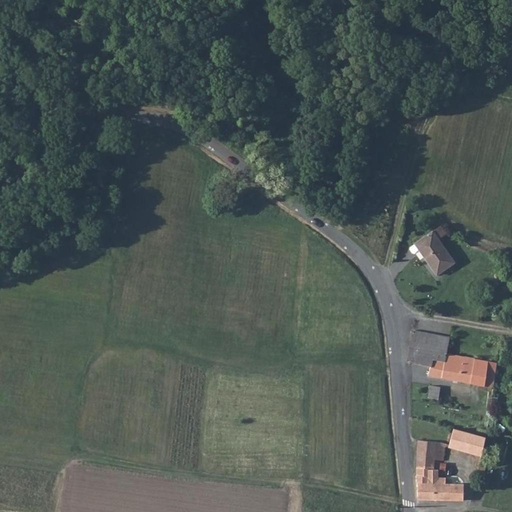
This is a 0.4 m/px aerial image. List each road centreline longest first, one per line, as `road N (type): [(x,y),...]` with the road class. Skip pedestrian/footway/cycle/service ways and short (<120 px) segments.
road 1 (track): [(53,511),(73,456),(84,367),(105,344),(241,369),(398,364)]
road 2 (tertiary): [(0,193),(89,130),(118,119),(164,119),(208,141),(380,281)]
road 3 (track): [(73,456),(483,511)]
road 4 (tertiary): [(380,281),(394,330),(409,511)]
road 5 (track): [(387,266),(407,174),(439,97)]
